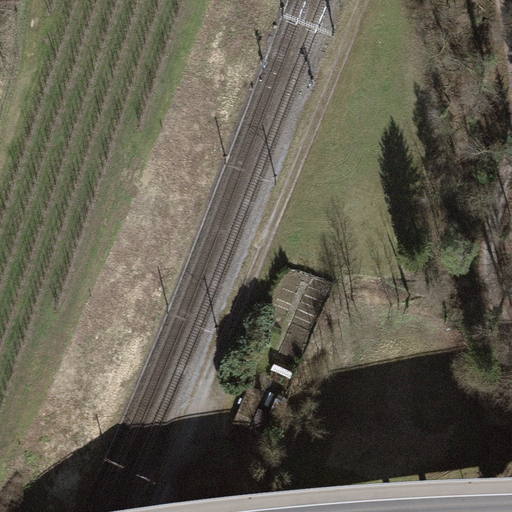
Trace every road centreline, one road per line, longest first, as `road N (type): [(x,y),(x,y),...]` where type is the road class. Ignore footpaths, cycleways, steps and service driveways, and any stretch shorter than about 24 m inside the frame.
road 1 (track): [(152,511),(365,0)]
road 2 (track): [(511,342),(486,286),(511,106)]
